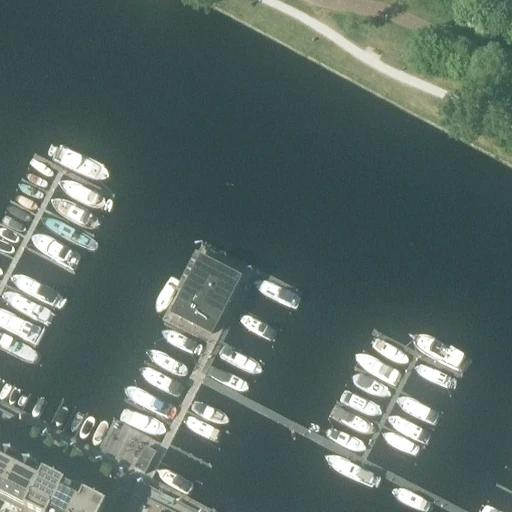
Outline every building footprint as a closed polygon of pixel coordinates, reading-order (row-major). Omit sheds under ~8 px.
[(236,286),(199,266),(174,316),(211,335),(236,286)] [(139,459),(134,470),(144,476),(150,465),(139,459)] [(0,511),(13,511),(26,487),(3,475),(0,479),(0,511)] [(42,511),(49,500),(26,487),(13,511),(42,511)] [(71,511),(50,500),(49,500),(42,511),(71,511)]
